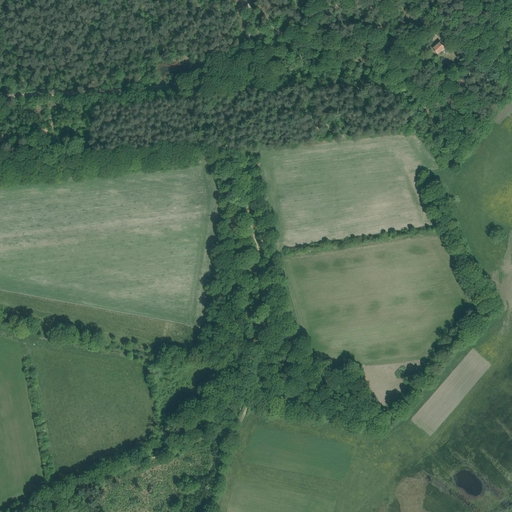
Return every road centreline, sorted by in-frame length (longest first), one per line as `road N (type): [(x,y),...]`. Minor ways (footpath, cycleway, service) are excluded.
road 1 (track): [(242,86),(263,303),(247,405),(235,425)]
road 2 (track): [(244,148),(0,174)]
road 3 (track): [(0,96),(242,86)]
road 4 (track): [(280,69),(373,64),(409,42),(469,34),(500,3)]
road 5 (track): [(18,511),(235,425)]
road 6 (track): [(242,86),(279,74),(314,0)]
